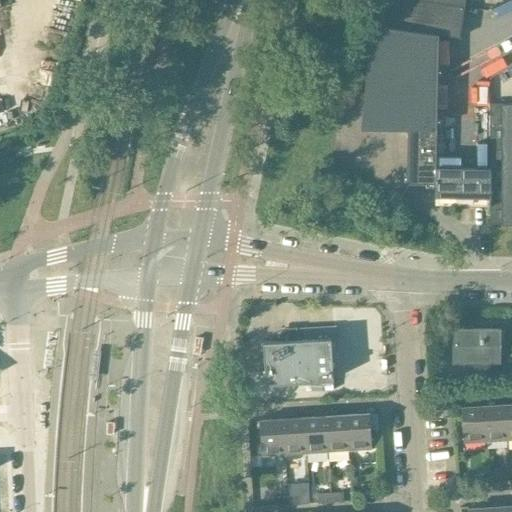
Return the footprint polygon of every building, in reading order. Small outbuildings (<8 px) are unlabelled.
[(381,0),(380,25),(438,35),(459,38),(464,0),(381,0)] [(435,168),(437,65),(449,65),(449,39),(438,38),(438,35),(380,25),(373,24),(366,94),(386,94),(386,128),(407,128),(406,183),(434,184),(435,168)] [(490,169),(435,168),(434,184),(434,203),(489,204),(489,207),(490,207),(490,169)] [(331,336),(330,325),(301,326),(302,338),(331,336)] [(463,329),(454,329),(454,360),(472,360),(472,372),(497,372),(497,360),(498,360),(498,329),(473,329),(463,329)] [(262,342),(265,384),(333,380),(330,338),(293,340),(292,332),(283,333),(284,341),(262,342)] [(505,404),(483,406),(486,441),(507,440),(505,404)] [(463,443),(486,441),(483,406),(461,407),(463,443)] [(369,413),(346,415),(349,450),(371,449),(369,413)] [(346,415),(325,416),(327,451),(349,450),(346,415)] [(325,416),(303,417),(306,453),(327,451),(325,416)] [(303,417),(282,419),(284,454),(306,453),(303,417)] [(282,419),(259,420),(262,456),(284,454),(282,419)] [(501,482),(488,483),(489,492),(502,491),(501,482)] [(476,493),(489,492),(488,483),(476,484),(476,493)] [(373,491),(374,499),(382,499),(382,490),(373,491)] [(346,492),(330,494),(330,502),(347,501),(346,492)] [(321,494),(322,503),(330,502),(330,494),(321,494)] [(274,497),(275,506),(287,505),(287,496),(274,497)] [(300,496),(287,496),(287,505),(300,504),(300,496)]
